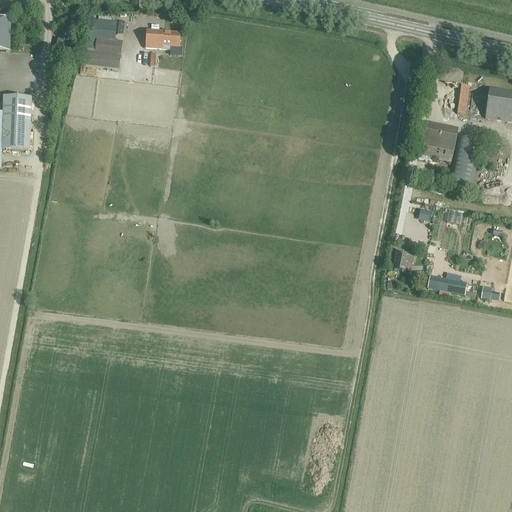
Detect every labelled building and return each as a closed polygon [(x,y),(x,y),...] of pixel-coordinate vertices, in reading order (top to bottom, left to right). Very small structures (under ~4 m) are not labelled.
[(11,22),(0,22),(0,52),(10,53),(11,22)] [(117,27),(117,36),(125,37),(127,24),(118,23),(117,27)] [(96,34),(116,37),(117,36),(117,27),(97,25),(96,34)] [(180,36),(146,33),(145,50),(162,52),(162,48),(180,50),(180,36)] [(81,67),(119,72),(123,45),(84,40),(81,67)] [(62,54),(64,42),(57,41),(55,52),(62,54)] [(461,87),(457,116),(465,117),(469,88),(461,87)] [(511,125),(511,95),(489,92),(485,121),(511,125)] [(0,171),(1,171),(2,151),(29,153),(32,99),(3,98),(3,115),(0,114),(0,171)] [(453,153),(456,139),(424,132),(421,147),(453,153)] [(454,154),(448,188),(471,193),(481,144),(457,139),(454,154)] [(501,151),(488,148),(485,168),(497,170),(501,151)] [(413,259),(396,255),(393,271),(404,273),(406,264),(412,265),(413,259)] [(439,280),(436,292),(465,298),(472,300),(473,295),(466,294),(467,286),(459,284),(458,284),(454,283),(439,280)] [(419,282),(417,289),(425,291),(426,284),(419,282)] [(483,288),(481,300),(498,303),(499,296),(491,294),(492,290),(483,288)]
